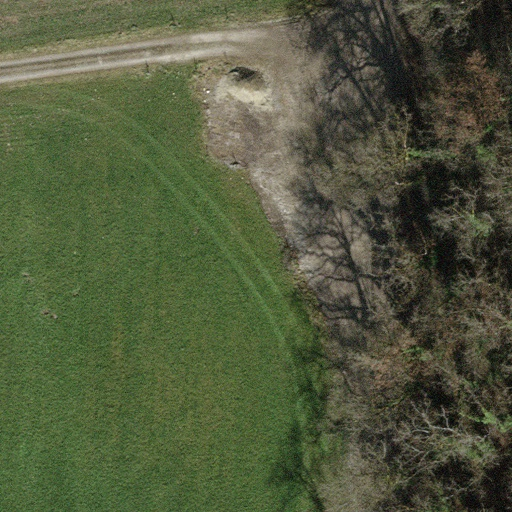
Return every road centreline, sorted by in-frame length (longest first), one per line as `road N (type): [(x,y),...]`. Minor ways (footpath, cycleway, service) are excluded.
road 1 (track): [(370,0),(378,511)]
road 2 (track): [(0,71),(368,23)]
